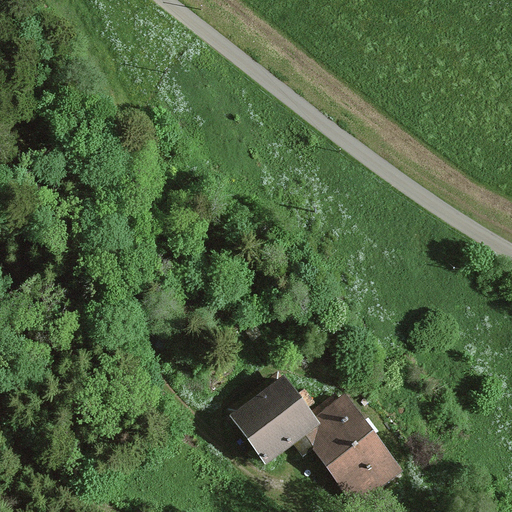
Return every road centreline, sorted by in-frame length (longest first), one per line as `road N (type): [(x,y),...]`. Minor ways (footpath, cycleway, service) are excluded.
road 1 (unclassified): [(165,0),(312,117),(453,216),(511,247)]
road 2 (track): [(0,421),(38,464),(118,511)]
